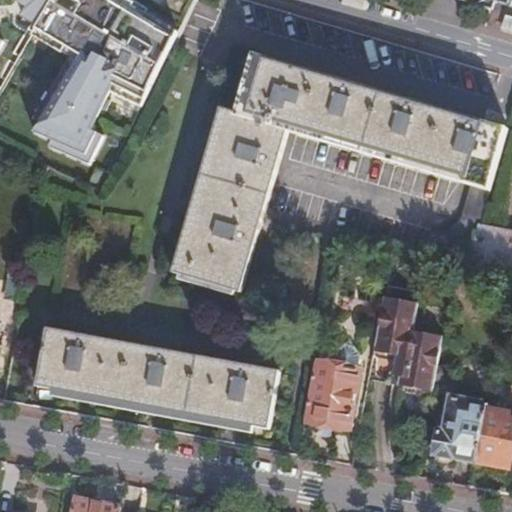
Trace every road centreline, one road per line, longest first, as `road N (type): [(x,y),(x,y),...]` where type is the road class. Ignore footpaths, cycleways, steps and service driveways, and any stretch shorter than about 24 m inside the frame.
road 1 (residential): [(0,428),(61,446),(452,511)]
road 2 (residential): [(312,0),(511,57)]
